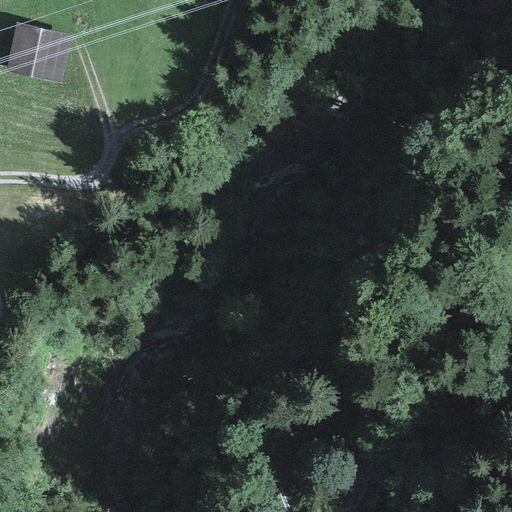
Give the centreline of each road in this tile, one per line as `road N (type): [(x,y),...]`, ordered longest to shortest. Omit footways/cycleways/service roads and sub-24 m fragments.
road 1 (track): [(0,177),(99,177),(113,143),(84,52)]
road 2 (track): [(511,414),(433,419),(385,447),(338,511)]
road 3 (track): [(113,143),(134,124),(183,110),(203,88),(236,0)]
